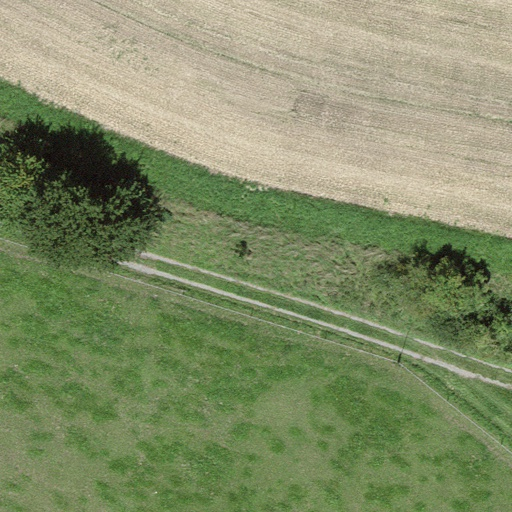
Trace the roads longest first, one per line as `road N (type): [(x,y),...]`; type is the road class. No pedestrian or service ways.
road 1 (track): [(511,421),(397,344)]
road 2 (track): [(511,380),(397,344)]
